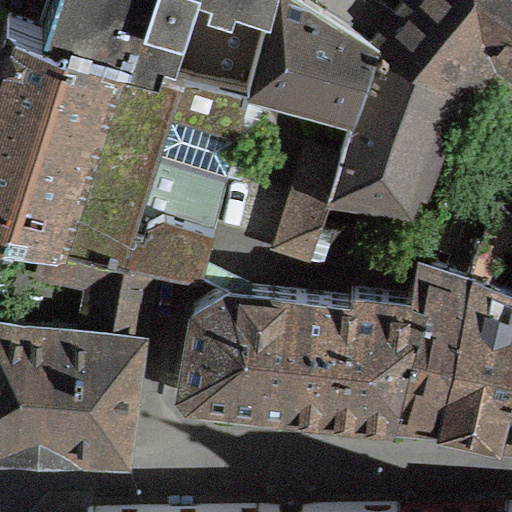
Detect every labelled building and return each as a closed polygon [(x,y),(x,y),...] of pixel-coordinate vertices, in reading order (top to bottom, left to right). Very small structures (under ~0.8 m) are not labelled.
[(246,84),(269,0),(49,0),(41,26),(65,36),(125,52),(181,67),(246,85),(246,84)] [(378,33),(346,13),(323,0),(269,0),(246,84),(250,85),(251,85),(252,82),(299,95),(354,110),(378,33)] [(323,0),(346,13),(356,0),(323,0)] [(452,82),(484,37),(511,59),(511,0),(400,0),(395,7),(384,0),(356,0),(346,13),(378,33),(452,82)] [(250,85),(246,84),(246,85),(181,67),(125,52),(65,36),(41,26),(8,13),(1,36),(0,38),(0,228),(6,230),(6,228),(44,235),(66,240),(98,248),(123,253),(155,260),(200,269),(204,263),(207,248),(213,224),(225,172),(237,131),(250,85)] [(340,152),(330,187),(409,200),(427,152),(452,82),(378,33),(354,110),(340,152)] [(322,216),(320,216),(330,187),(340,152),(310,143),(279,238),(308,247),(306,254),(310,255),(322,216)] [(146,327),(155,260),(123,253),(98,248),(66,240),(44,235),(37,268),(91,279),(83,323),(22,319),(0,313),(0,441),(21,443),(91,447),(128,449),(137,388),(139,375),(146,327)] [(207,248),(204,263),(228,279),(251,282),(253,271),(207,248)] [(418,254),(411,290),(410,294),(423,297),(393,413),(412,415),(442,418),(470,271),(470,269),(418,254)] [(498,433),(498,432),(511,377),(511,287),(470,271),(442,418),(441,420),(466,426),(498,433)] [(195,298),(180,381),(188,391),(226,395),(290,402),(302,287),(251,282),(228,279),(195,298)] [(423,297),(410,294),(411,290),(352,284),(351,292),(302,287),(290,402),(337,407),(393,413),(423,297)] [(511,377),(498,432),(511,434),(511,377)] [(511,511),(511,498),(501,498),(92,504),(89,506),(87,509),(87,511),(511,511)]
